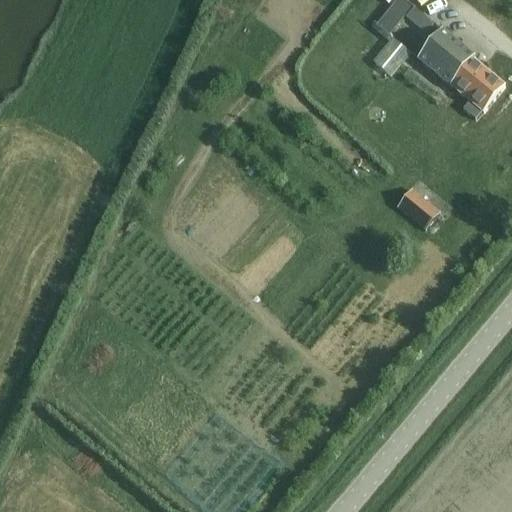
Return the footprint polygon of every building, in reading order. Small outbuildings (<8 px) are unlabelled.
[(394,0),(405,16),(429,0),(394,0)] [(426,37),(434,27),(414,11),(406,21),(426,37)] [(443,34),(418,63),(451,90),(452,88),(474,62),(475,60),(443,34)] [(506,88),(474,62),(452,88),(471,104),(464,111),(477,122),(483,114),(484,115),(506,88)] [(455,201),(449,196),(454,191),(430,172),(415,191),(444,214),(455,201)] [(397,211),(426,235),(441,216),(412,193),(397,211)]
